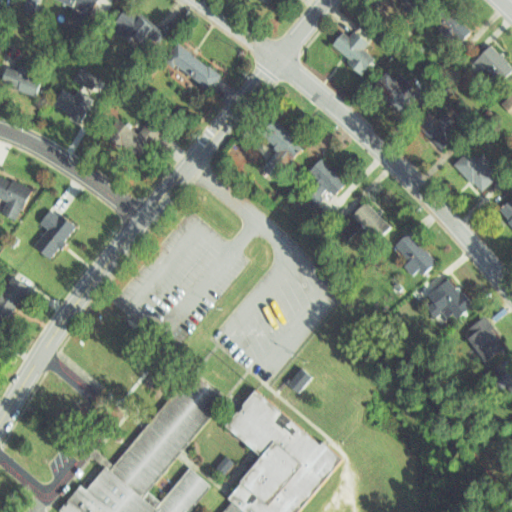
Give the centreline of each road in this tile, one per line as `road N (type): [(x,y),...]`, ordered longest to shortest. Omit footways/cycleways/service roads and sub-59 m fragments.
road 1 (residential): [(329,0),(98,273),(0,426)]
road 2 (residential): [(511,289),(392,156),(282,58),(198,0)]
road 3 (residential): [(145,220),(68,161),(0,125)]
